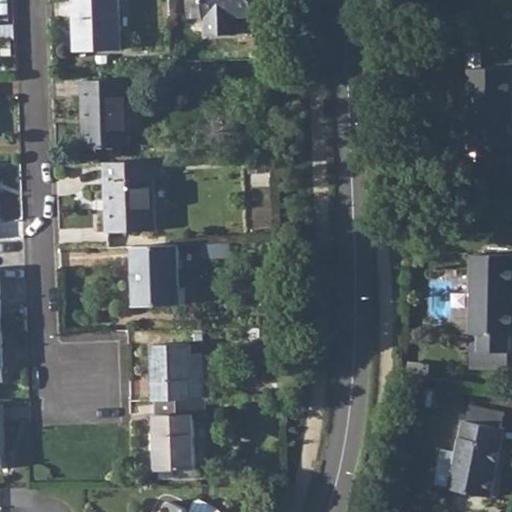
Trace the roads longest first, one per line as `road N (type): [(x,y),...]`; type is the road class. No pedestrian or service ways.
road 1 (tertiary): [(331,511),(361,302),(351,0)]
road 2 (residential): [(32,0),(47,351),(84,385)]
